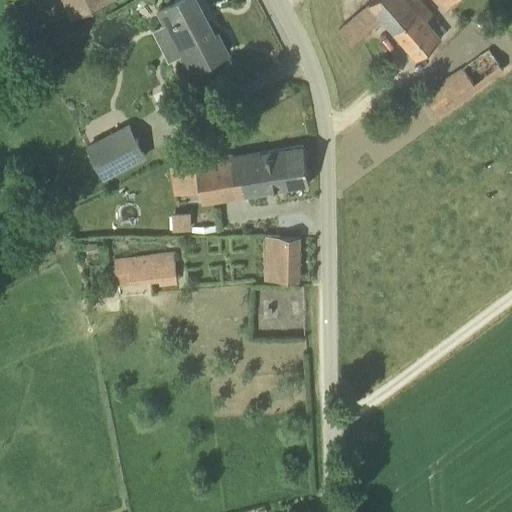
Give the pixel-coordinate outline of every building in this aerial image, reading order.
[(115,3),(113,0),(65,0),(73,19),(115,3)] [(218,35),(215,36),(195,0),(180,0),(158,12),(189,73),(209,62),(227,53),(218,35)] [(372,0),(369,3),(395,33),(425,7),(419,0),(372,0)] [(437,0),(449,8),(455,0),(437,0)] [(417,59),(441,38),(425,19),(431,14),(425,7),(395,33),(417,59)] [(438,116),(503,69),(489,49),(424,97),(438,116)] [(88,147),(104,177),(146,156),(130,126),(88,147)] [(204,204),(309,184),(303,146),(229,158),(229,160),(198,165),(201,189),(204,204)] [(190,209),(171,210),(172,228),(192,227),(190,209)] [(299,279),(300,238),(280,237),(279,279),(299,279)] [(177,279),(174,252),(114,259),(116,272),(129,271),(131,284),(160,281),(177,279)]
